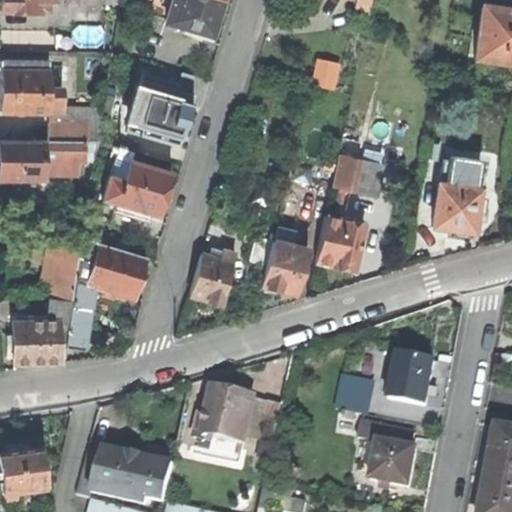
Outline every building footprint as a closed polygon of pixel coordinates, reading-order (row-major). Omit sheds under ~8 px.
[(50,4),(50,0),(0,0),(0,13),(36,14),(36,0),(43,0),(43,4),(50,4)] [(161,23),(205,36),(211,17),(216,0),(149,0),(145,15),(161,20),(161,23)] [(511,64),(511,12),(479,8),(472,59),(511,64)] [(45,62),(0,61),(0,114),(46,115),(45,142),(79,143),(92,143),(97,109),(58,109),(58,91),(45,90),(45,62)] [(127,154),(151,161),(161,124),(178,129),(183,112),(190,89),(157,79),(159,69),(144,64),(119,151),(127,154)] [(337,72),(318,68),(314,88),(333,92),(337,72)] [(77,174),(79,143),(45,142),(38,142),(38,146),(0,144),(0,180),(37,182),(38,173),(77,174)] [(128,218),(131,210),(153,216),(159,198),(165,175),(125,163),(127,154),(119,151),(113,150),(99,201),(113,205),(111,213),(128,218)] [(332,188),(379,198),(386,165),(339,155),(332,188)] [(472,237),(475,238),(478,219),(485,220),(487,203),(480,202),(481,195),(460,192),(461,179),(442,176),(434,231),(457,236),(460,239),(465,240),(470,239),(472,237)] [(355,272),(365,225),(326,216),(315,264),(341,269),(355,272)] [(59,322),(60,342),(64,343),(74,282),(81,239),(61,237),(51,294),(50,299),(47,298),(43,318),(30,317),(31,323),(59,322)] [(38,291),(51,294),(61,237),(46,238),(38,291)] [(81,239),(74,282),(85,286),(97,244),(81,239)] [(249,264),(265,268),(272,244),(256,240),(249,264)] [(85,286),(92,288),(127,298),(132,300),(138,281),(145,258),(97,244),(85,286)] [(308,253),(272,244),(265,268),(260,290),(265,291),(264,296),(269,298),(278,300),(279,295),(296,300),(308,253)] [(188,299),(220,309),(236,256),(224,253),(221,262),(201,256),(194,279),(188,299)] [(85,286),(74,282),(64,343),(63,347),(83,350),(89,306),(91,294),(92,288),(85,286)] [(124,304),(127,298),(92,288),(91,294),(124,304)] [(61,362),(60,342),(59,322),(31,323),(23,323),(12,324),(12,336),(13,359),(13,364),(61,362)] [(391,403),(425,410),(430,384),(434,366),(399,358),(391,403)] [(288,401),(302,404),(308,378),(294,375),(288,401)] [(378,396),(352,389),(349,404),(375,410),(378,396)] [(195,433),(244,443),(254,398),(232,394),(213,391),(207,417),(200,415),(195,433)] [(283,406),(269,403),(259,437),(273,441),(283,406)] [(481,511),(511,511),(511,432),(496,430),(492,454),(481,511)] [(371,484),(409,492),(414,471),(417,454),(378,445),(371,484)] [(92,447),(77,500),(92,503),(94,497),(146,509),(149,501),(164,505),(172,470),(141,462),(142,456),(129,453),(128,458),(116,456),(105,453),(105,450),(92,447)] [(0,482),(2,497),(44,490),(38,450),(20,453),(0,456),(0,482)] [(272,506),(300,511),(301,511),(305,496),(275,490),(272,506)] [(89,511),(105,511),(107,507),(92,503),(89,511)]
